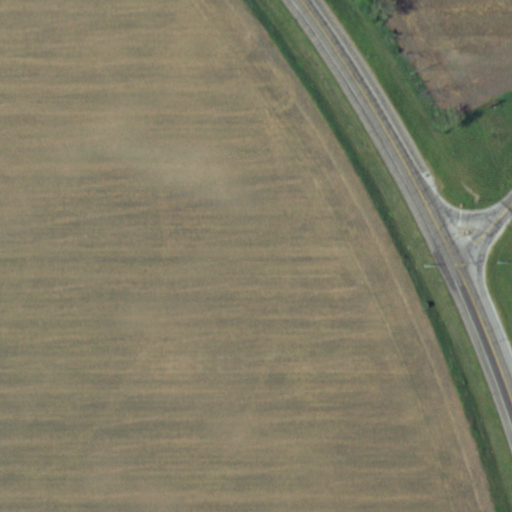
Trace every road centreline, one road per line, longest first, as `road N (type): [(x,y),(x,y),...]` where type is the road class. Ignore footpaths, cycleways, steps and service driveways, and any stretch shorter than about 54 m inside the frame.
road 1 (primary): [(452,257),(336,46),(298,0)]
road 2 (primary): [(511,415),(452,257)]
